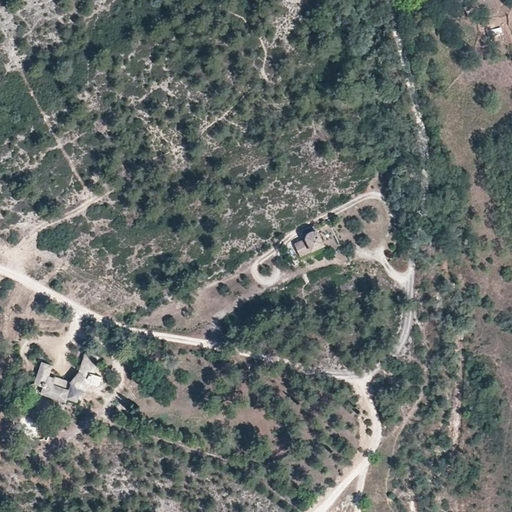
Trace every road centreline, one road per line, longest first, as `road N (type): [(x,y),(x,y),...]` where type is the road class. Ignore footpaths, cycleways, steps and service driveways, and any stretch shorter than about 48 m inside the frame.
road 1 (track): [(0,273),(111,331),(306,369),(389,369),(405,330),(423,153),(389,0)]
road 2 (unknown): [(373,371),(370,443),(316,511)]
